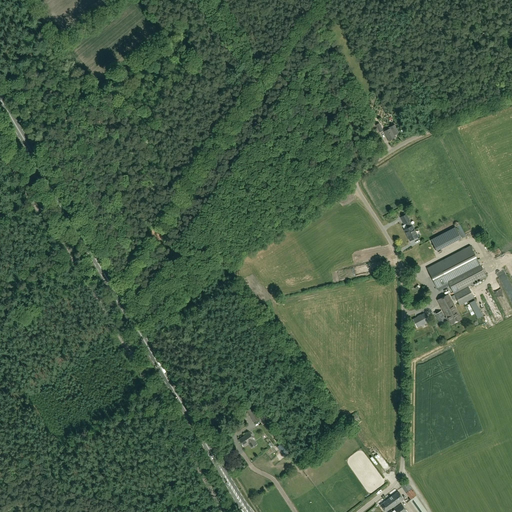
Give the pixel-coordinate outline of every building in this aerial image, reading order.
[(374,116),(369,108),(365,110),(373,124),(377,122),(374,116)] [(384,131),(388,139),(389,141),(395,137),(394,135),(399,133),(396,128),(394,125),(386,129),(386,130),(384,131)] [(383,218),(384,220),(403,211),(400,204),(392,208),(394,213),(383,218)] [(410,221),(406,214),(401,217),(404,224),(405,224),(408,228),(404,230),(410,241),(418,237),(412,226),(410,222),(410,221)] [(455,227),(431,240),(437,250),(461,238),(455,227)] [(486,277),(471,246),(427,269),(436,285),(447,279),(454,293),(486,277)] [(469,287),(454,295),(452,296),(454,300),(457,299),(460,305),(474,298),(469,287)] [(451,325),(461,319),(448,294),(438,300),(447,317),(445,318),(441,311),(435,314),(440,324),(448,320),(451,325)] [(430,321),(426,312),(413,319),(417,328),(430,321)] [(247,411),(254,423),(259,420),(252,408),(247,411)] [(242,425),(245,423),(239,413),(235,415),(242,425)] [(250,432),(239,439),(243,446),(248,443),(251,448),(257,445),(253,440),(254,439),(250,432)] [(281,445),(277,448),(284,458),(288,455),(281,445)] [(416,496),(411,489),(412,489),(406,481),(401,485),(411,499),(416,496)] [(380,505),(385,511),(387,511),(391,509),(404,499),(398,491),(380,505)] [(412,500),(420,511),(419,511),(425,511),(422,507),(424,507),(416,497),(412,500)]
